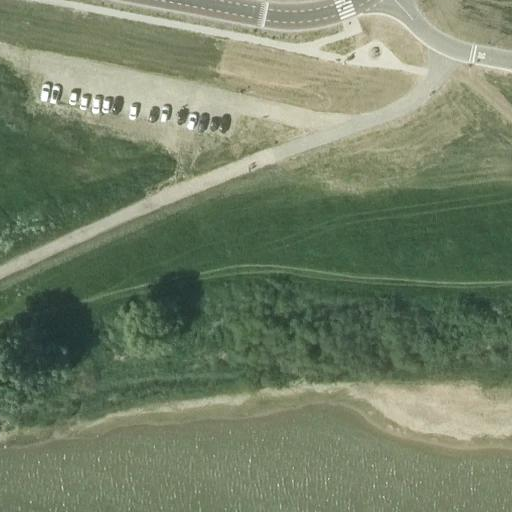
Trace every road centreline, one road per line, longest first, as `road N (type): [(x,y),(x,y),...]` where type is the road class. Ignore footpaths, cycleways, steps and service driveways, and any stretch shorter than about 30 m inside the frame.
road 1 (track): [(0,275),(413,100),(451,50)]
road 2 (track): [(351,126),(52,64)]
road 3 (tertiary): [(360,0),(307,17),(194,0)]
road 4 (unclassified): [(511,64),(451,50),(393,0)]
